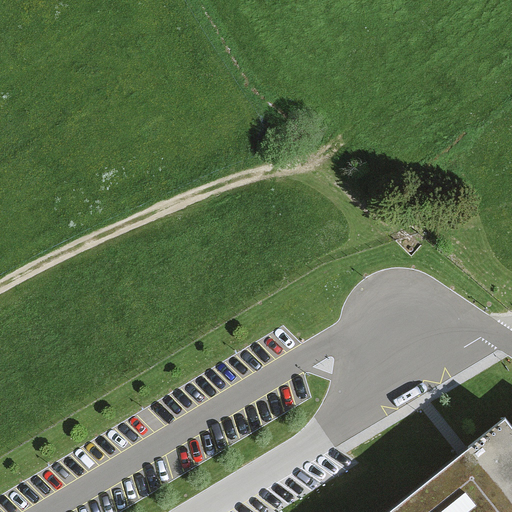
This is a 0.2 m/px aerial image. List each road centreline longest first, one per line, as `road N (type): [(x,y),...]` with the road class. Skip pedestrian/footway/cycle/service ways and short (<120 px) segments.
road 1 (unclassified): [(180,511),(422,355),(511,331)]
road 2 (track): [(0,286),(230,180),(296,164)]
